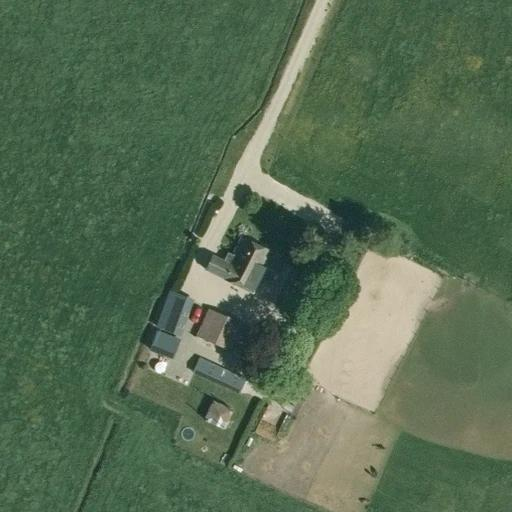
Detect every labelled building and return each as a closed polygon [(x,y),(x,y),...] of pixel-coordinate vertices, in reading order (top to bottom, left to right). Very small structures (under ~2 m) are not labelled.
[(242,239),(234,255),(230,253),(226,261),(215,256),(207,272),(252,293),(271,252),(242,239)] [(282,309),(300,273),(284,264),(264,301),(282,309)] [(194,302),(169,292),(157,329),(181,337),(194,302)] [(196,337),(233,353),(245,326),(208,310),(196,337)] [(172,360),(180,341),(156,332),(149,352),(172,360)] [(238,395),(245,380),(200,359),(193,375),(238,395)]
